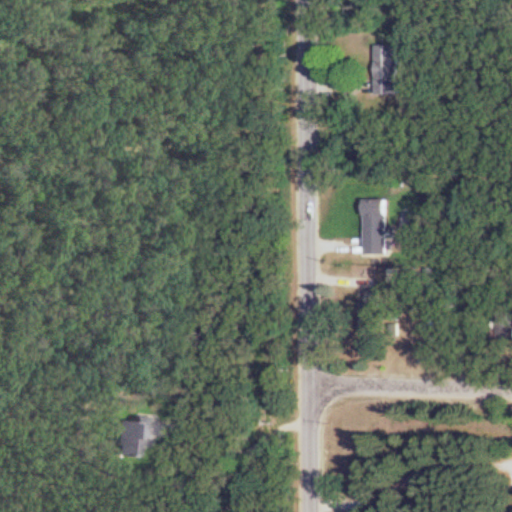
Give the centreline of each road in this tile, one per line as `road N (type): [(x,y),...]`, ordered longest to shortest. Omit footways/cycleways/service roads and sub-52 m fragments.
road 1 (tertiary): [(303,0),(310,511)]
road 2 (residential): [(511,391),(313,384)]
